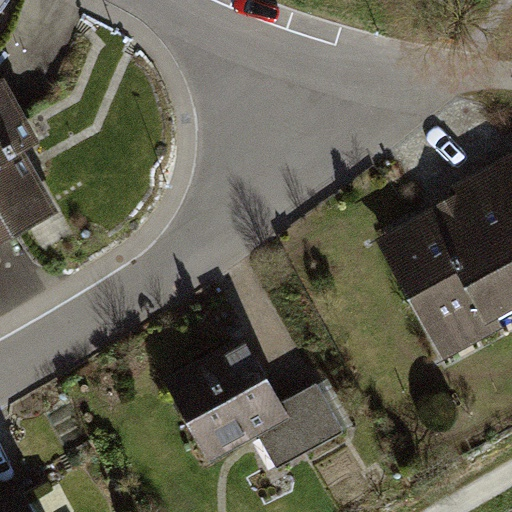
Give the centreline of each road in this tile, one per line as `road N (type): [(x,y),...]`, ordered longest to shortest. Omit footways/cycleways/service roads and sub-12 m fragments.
road 1 (residential): [(0,377),(211,242),(287,128),(308,45)]
road 2 (track): [(511,77),(308,45)]
road 3 (residential): [(188,0),(308,45)]
